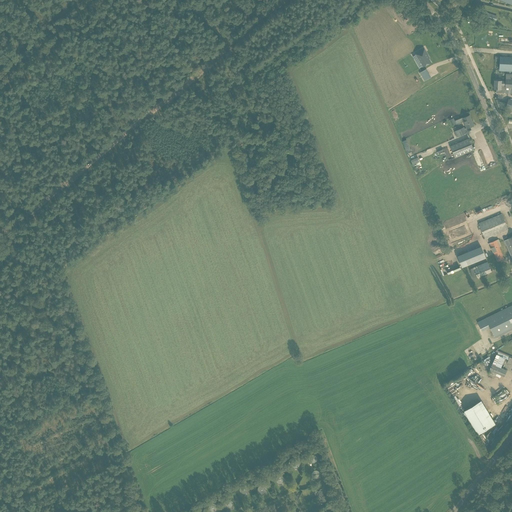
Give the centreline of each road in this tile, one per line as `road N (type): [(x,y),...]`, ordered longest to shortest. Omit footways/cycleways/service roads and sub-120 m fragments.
road 1 (track): [(36,207),(144,511)]
road 2 (track): [(229,45),(0,235)]
road 3 (tertiary): [(511,173),(439,19)]
